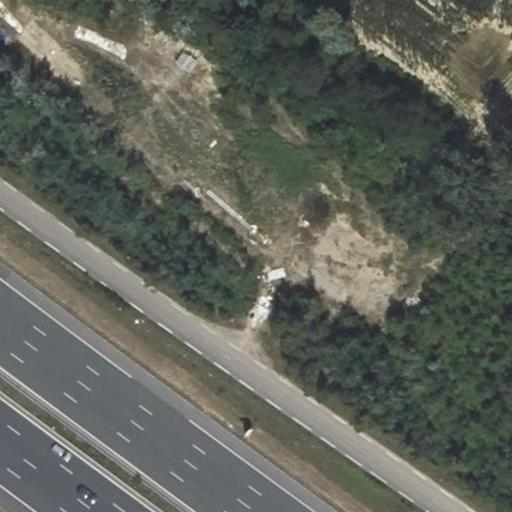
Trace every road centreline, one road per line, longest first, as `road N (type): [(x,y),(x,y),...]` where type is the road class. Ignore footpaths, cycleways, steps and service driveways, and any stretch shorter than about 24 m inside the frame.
road 1 (unclassified): [(0,189),(450,511)]
road 2 (motorway): [(255,511),(0,321)]
